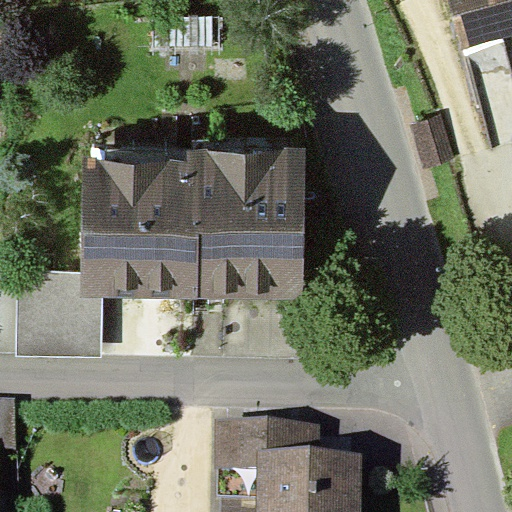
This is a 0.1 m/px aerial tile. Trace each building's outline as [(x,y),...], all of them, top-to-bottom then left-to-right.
[(511,0),(469,0),(480,37),(511,27),(511,0)] [(449,119),(422,127),(434,165),(460,157),(449,119)] [(110,153),(107,279),(314,284),(316,157),(110,153)] [(321,421),(216,419),(215,468),(258,469),(258,450),(320,451),(321,421)] [(320,451),(258,450),(258,469),(257,497),(256,511),(359,511),(361,452),(320,451)] [(256,511),(257,497),(221,496),(220,511),(256,511)]
